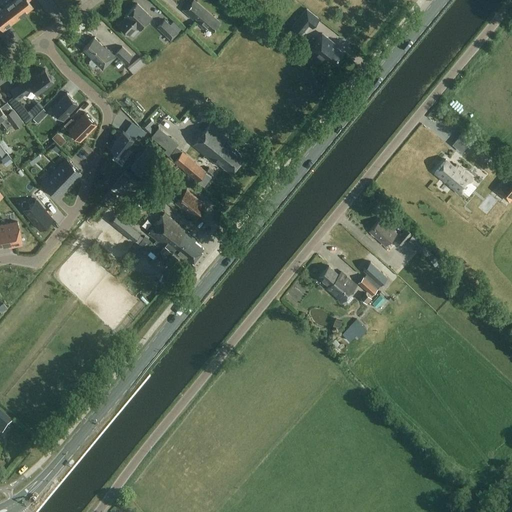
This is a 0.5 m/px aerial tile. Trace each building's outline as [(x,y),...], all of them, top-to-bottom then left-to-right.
[(14,0),(13,1),(23,14),(32,7),(28,1),(30,0),(14,0)] [(195,17),(196,19),(194,21),(203,29),(205,26),(211,31),(219,23),(202,8),(193,0),(191,3),(189,1),(182,9),(193,19),(195,17)] [(0,26),(2,30),(6,27),(14,21),(23,14),(13,1),(4,8),(0,10),(0,26)] [(138,29),(150,17),(136,3),(124,16),(126,17),(117,25),(127,35),(136,27),(138,29)] [(312,28),(319,19),(306,9),(292,27),(300,35),(308,25),(312,28)] [(157,27),(170,40),(177,33),(164,20),(157,27)] [(331,44),(332,42),(322,34),(309,50),(323,61),(326,58),(334,64),(342,53),(331,44)] [(93,37),(82,49),(91,57),(90,58),(91,58),(88,61),(88,63),(91,66),(94,66),(96,64),(102,69),(114,56),(104,47),(93,37)] [(114,53),(124,63),(131,56),(121,46),(114,53)] [(126,68),(132,75),(146,62),(140,56),(126,68)] [(304,62),(296,71),(300,75),(308,66),(304,62)] [(34,72),(10,90),(17,98),(32,87),(37,93),(54,81),(45,68),(36,75),(34,72)] [(305,77),(302,81),(311,89),(314,85),(305,77)] [(67,93),(51,109),(63,122),(69,116),(68,114),(78,104),(67,93)] [(0,120),(6,129),(11,125),(14,128),(22,122),(13,110),(12,108),(4,114),(2,111),(0,108),(0,120)] [(43,108),(32,118),(37,123),(47,112),(43,108)] [(70,117),(63,124),(80,141),(97,124),(84,112),(74,121),(70,117)] [(150,118),(141,126),(149,134),(153,130),(149,126),(153,122),(150,118)] [(454,147),(457,142),(442,134),(447,125),(436,118),(428,133),(454,147)] [(219,164),(230,173),(244,156),(226,142),(228,139),(209,124),(192,145),(218,166),(219,164)] [(150,136),(154,139),(162,130),(158,127),(150,136)] [(140,128),(136,133),(142,137),(146,132),(140,128)] [(135,139),(122,130),(109,149),(121,157),(135,139)] [(168,155),(178,143),(169,136),(162,145),(165,148),(163,151),(168,155)] [(149,144),(130,167),(143,178),(162,155),(149,144)] [(177,158),(174,161),(198,182),(202,185),(210,175),(206,172),(207,171),(206,171),(182,151),(177,158)] [(66,159),(59,167),(73,181),(81,174),(66,159)] [(472,178),(456,165),(454,167),(446,160),(434,173),(445,181),(446,179),(451,183),(449,185),(460,194),(472,178)] [(59,167),(50,175),(65,190),(73,181),(59,167)] [(511,173),(497,191),(509,201),(511,196),(511,173)] [(50,175),(43,182),(58,197),(65,190),(50,175)] [(188,211),(194,216),(204,205),(186,190),(176,203),(187,212),(188,211)] [(108,205),(115,195),(110,191),(103,200),(108,205)] [(37,198),(22,210),(39,230),(54,218),(37,198)] [(148,232),(160,242),(157,246),(160,249),(164,245),(168,240),(170,242),(175,236),(179,239),(186,230),(164,212),(148,232)] [(110,222),(134,242),(140,234),(116,214),(110,222)] [(369,231),(385,245),(396,233),(380,219),(369,231)] [(17,222),(0,225),(0,232),(1,236),(3,246),(9,245),(9,247),(22,244),(17,222)] [(394,239),(402,245),(413,233),(406,228),(400,235),(399,233),(394,239)] [(168,240),(164,245),(172,252),(174,249),(191,264),(203,249),(194,241),(196,239),(186,230),(179,239),(175,236),(170,242),(168,240)] [(138,246),(143,250),(144,251),(148,246),(149,245),(142,240),(139,245),(138,246)] [(415,241),(407,241),(408,251),(416,250),(415,241)] [(131,254),(122,264),(127,268),(135,258),(131,254)] [(388,277),(370,261),(363,270),(367,273),(364,276),(357,283),(372,295),(388,277)] [(330,267),(320,278),(328,286),(326,288),(342,301),(356,286),(341,272),(338,275),(330,267)] [(361,298),(361,299),(367,304),(372,298),(366,293),(361,298)] [(375,312),(383,301),(376,295),(367,306),(375,312)] [(342,334),(346,338),(349,341),(356,334),(359,337),(367,328),(357,319),(342,334)] [(334,349),(339,343),(335,339),(330,344),(334,349)] [(0,429),(6,423),(10,426),(12,423),(0,412),(0,429)]
